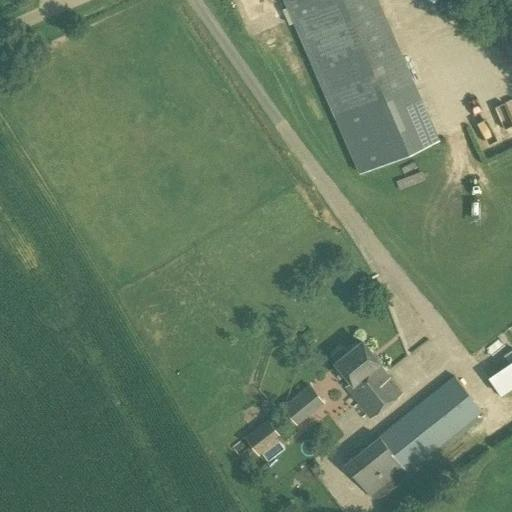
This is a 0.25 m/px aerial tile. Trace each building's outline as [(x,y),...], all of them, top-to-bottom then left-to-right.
[(284,0),(360,173),(438,139),(377,0),(284,0)] [(459,108),(435,115),(438,124),(462,117),(459,108)] [(378,362),(361,341),(347,352),(343,347),(340,347),(331,353),(331,356),(335,361),(336,360),(352,381),(346,386),(369,415),(401,391),(379,361),(378,362)] [(511,360),(487,377),(500,395),(511,387),(511,360)] [(427,397),(344,462),(370,493),(403,468),(406,472),(481,411),(453,376),(427,397)] [(296,425),(324,403),(309,385),(282,407),(296,425)] [(259,455),(282,438),(267,419),(245,437),(259,455)]
